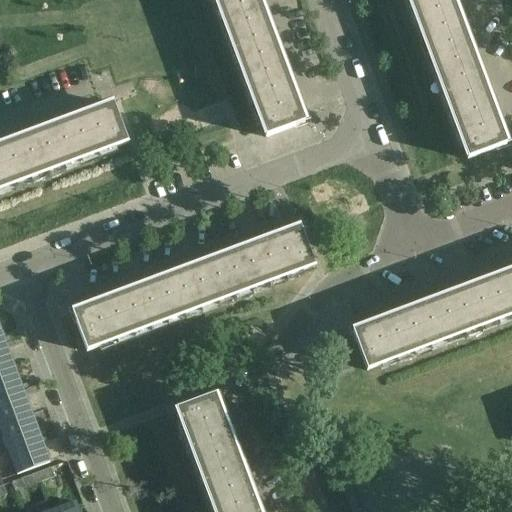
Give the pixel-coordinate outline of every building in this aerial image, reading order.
[(305,124),(258,0),(214,0),(266,138),(305,124)] [(407,0),(468,160),(506,147),(451,0),(407,0)] [(114,105),(0,147),(0,191),(128,144),(114,105)] [(300,230),(287,234),(71,314),(86,353),(314,268),(300,230)] [(511,273),(352,333),(367,372),(511,317),(511,273)] [(0,345),(0,372),(12,368),(3,344),(0,345)] [(0,372),(0,399),(21,392),(12,368),(0,372)] [(0,399),(0,426),(30,415),(21,392),(0,399)] [(176,412),(213,511),(259,511),(216,397),(176,412)] [(0,426),(0,428),(4,439),(0,440),(0,453),(8,450),(38,439),(30,415),(0,426)] [(38,439),(8,450),(17,475),(47,463),(38,439)] [(54,479),(50,469),(36,475),(39,484),(54,479)] [(24,490),(39,484),(36,475),(21,480),(24,490)]
